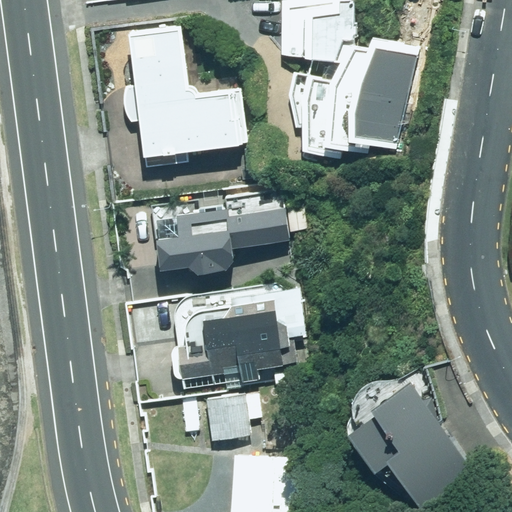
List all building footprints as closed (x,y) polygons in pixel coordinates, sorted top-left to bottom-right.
[(297,0),(275,0),(273,56),(296,57),(296,62),(331,63),(332,41),(350,42),(351,0),(297,0),(298,0),(297,0)] [(193,95),(185,25),(132,32),(147,159),(243,147),(237,90),(193,95)] [(297,158),(339,158),(339,154),(365,155),(365,150),(394,150),(419,46),(363,40),(362,50),(343,48),(325,78),(286,74),(285,102),(297,158)] [(278,205),(231,210),(232,215),(222,217),(221,211),(153,219),(155,241),(142,242),(146,275),(223,266),(221,251),(283,244),(278,205)] [(178,384),(280,373),(277,346),(306,342),(300,281),(168,295),(178,384)] [(399,390),(328,446),(362,480),(371,472),(403,511),(424,511),(468,477),(399,390)] [(245,393),(205,397),(209,440),(249,436),(245,393)] [(221,511),(294,511),(295,455),(223,453),(221,511)]
